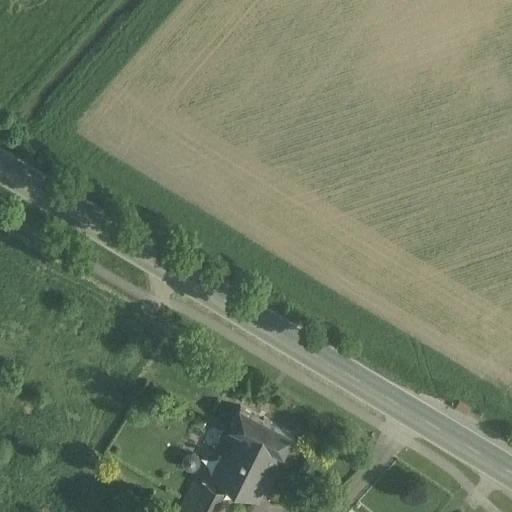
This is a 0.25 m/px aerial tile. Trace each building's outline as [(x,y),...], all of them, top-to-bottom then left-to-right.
[(294,433),(240,406),(230,426),(237,429),(281,451),(284,453),(294,433)] [(237,429),(229,447),(227,446),(225,449),(227,450),(214,476),(258,498),(281,451),(237,429)] [(198,462),(199,460),(198,457),(196,455),(194,454),(192,453),(189,454),(187,455),(185,457),(185,460),(186,463),(187,465),(189,466),(192,467),(194,466),(197,465),(198,462)] [(222,494),(203,485),(199,494),(217,504),(222,494)] [(199,494),(191,490),(180,511),(213,511),(218,504),(217,504),(199,494)]
